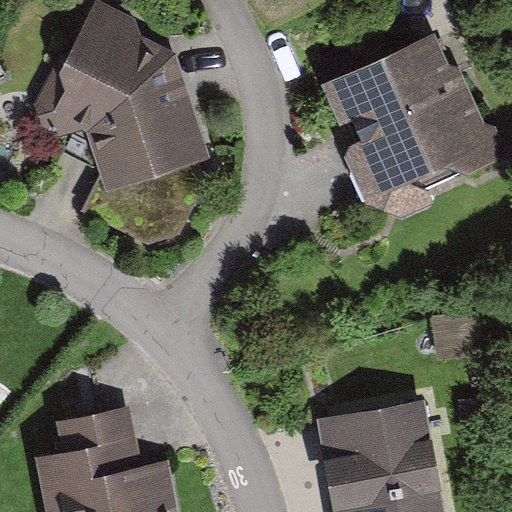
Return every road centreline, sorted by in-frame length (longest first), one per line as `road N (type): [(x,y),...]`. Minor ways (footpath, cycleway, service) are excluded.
road 1 (residential): [(171,334),(253,236),(269,162),(265,88),(216,0)]
road 2 (residential): [(267,511),(229,412),(171,334)]
road 3 (residential): [(171,334),(66,263),(0,235)]
